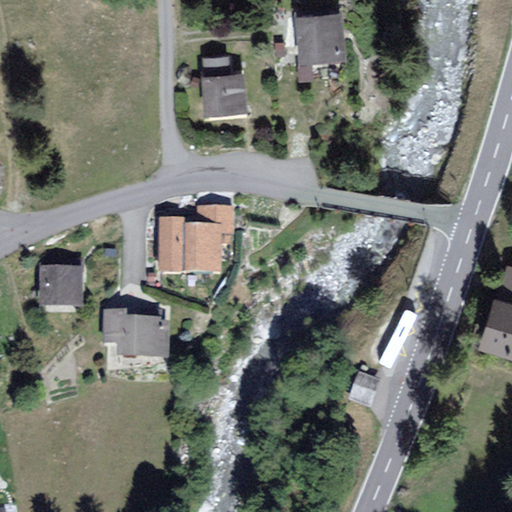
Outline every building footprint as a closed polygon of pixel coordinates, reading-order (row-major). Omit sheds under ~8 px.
[(341,14),(299,17),(302,58),(345,54),(341,14)] [(209,109),(246,106),(242,72),(229,74),(228,57),(208,59),(210,76),(206,76),(209,109)] [(232,209),(201,208),(201,226),(185,226),(185,222),(164,222),(163,269),(220,270),(220,232),(232,232),(232,209)] [(498,294),(482,348),(511,356),(511,266),(503,295),(498,294)] [(81,267),(42,267),(43,305),(82,304),(81,267)] [(126,314),(109,313),(108,339),(124,339),(123,353),(166,354),(167,325),(158,325),(158,321),(125,319),(126,314)] [(364,365),(351,400),(373,409),(387,374),(364,365)]
